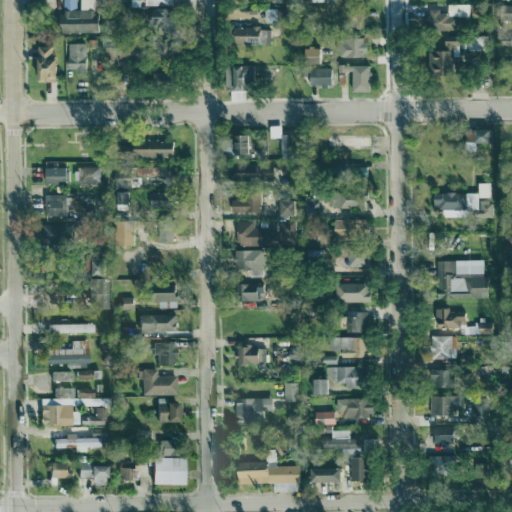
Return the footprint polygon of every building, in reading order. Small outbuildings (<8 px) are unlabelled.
[(59,32),(98,32),(98,10),(76,10),(75,0),(63,0),(63,15),(59,15),(59,32)] [(469,4),(448,4),(448,10),(429,10),(429,30),(457,30),(457,16),(469,16),(469,4)] [(511,5),(502,5),(502,19),(511,19),(511,5)] [(174,26),(173,8),(150,9),(151,27),(174,26)] [(233,26),(233,44),(261,45),(262,27),(233,26)] [(337,56),(363,57),(364,36),(338,34),(337,56)] [(459,56),(460,35),(445,35),(445,50),(428,50),(428,74),(452,75),(452,56),(459,56)] [(468,50),(484,50),(483,36),(467,36),(468,50)] [(153,56),(172,57),(172,42),(153,41),(153,56)] [(67,69),(74,69),(74,74),(85,74),(86,43),(68,43),(67,69)] [(38,81),(55,81),(54,46),(37,46),(38,81)] [(139,47),(118,46),(118,61),(138,62),(139,47)] [(305,48),(305,60),(322,60),(321,47),(305,48)] [(369,91),(368,64),(337,65),(338,72),(351,72),(352,91),(369,91)] [(245,87),(250,87),(250,65),(232,65),(232,101),(244,101),(245,87)] [(309,84),(331,85),(331,71),(309,71),(309,84)] [(491,129),(473,129),(474,143),(491,142),(491,129)] [(249,134),(233,134),(234,154),(250,153),(249,134)] [(280,156),(292,155),(291,134),(280,134),(280,156)] [(370,137),(327,136),(327,146),(360,146),(360,145),(370,145),(370,137)] [(173,157),(172,140),(132,141),(132,158),(173,157)] [(100,167),(79,166),(78,185),(100,186),(100,167)] [(114,166),(114,188),(138,188),(138,176),(168,176),(168,166),(114,166)] [(67,167),(45,167),(45,184),(67,184),(67,167)] [(366,178),(367,167),(354,167),(353,177),(366,178)] [(490,197),(490,183),(478,183),(478,197),(490,197)] [(324,204),(331,203),(331,207),(358,207),(358,191),(323,191),(324,204)] [(150,192),(150,207),(169,207),(170,192),(150,192)] [(478,210),(478,192),(434,193),(434,210),(442,209),(442,217),(466,217),(466,210),(478,210)] [(44,216),(66,216),(66,205),(74,205),(74,195),(45,195),(44,216)] [(231,212),(259,211),(259,195),(231,196),(231,212)] [(492,217),(491,198),(479,198),(479,217),(492,217)] [(295,215),(294,200),(279,200),(279,216),(295,215)] [(334,233),(344,234),(344,238),(368,239),(369,220),(334,219),(334,233)] [(294,221),(273,221),(273,227),(253,227),(253,220),(237,221),(237,245),(294,245),(294,221)] [(133,246),(133,221),(115,221),(114,246),(133,246)] [(158,242),(173,242),(174,221),(158,221),(158,242)] [(66,245),(66,225),(42,224),(42,244),(66,245)] [(369,266),(369,248),(347,248),(347,267),(369,266)] [(264,250),(234,249),(234,269),(250,270),(249,277),(263,277),(264,250)] [(104,276),(105,259),(91,259),(91,275),(104,276)] [(437,260),(437,298),(487,297),(487,276),(483,277),(483,259),(437,260)] [(106,308),(106,278),(87,278),(87,308),(106,308)] [(156,284),(157,308),(176,307),(175,283),(156,284)] [(262,300),(262,283),(239,283),(239,300),(262,300)] [(335,302),(366,301),(366,283),(335,283),(335,302)] [(132,309),(132,297),(118,297),(118,309),(132,309)] [(459,328),(459,334),(489,333),(489,322),(474,322),(474,326),(465,326),(465,311),(450,312),(449,308),(435,308),(435,329),(459,328)] [(366,312),(347,311),(346,331),(366,332),(366,312)] [(175,314),(138,315),(138,331),(176,330),(175,314)] [(92,332),(92,323),(46,324),(47,333),(92,332)] [(451,335),(430,335),(429,358),(451,359),(451,335)] [(342,357),(370,357),(370,337),(329,338),(330,350),(341,350),(342,357)] [(86,340),(69,341),(70,348),(44,349),(44,364),(87,362),(86,340)] [(157,365),(174,365),(174,342),(151,342),(152,355),(156,355),(157,365)] [(266,363),(265,346),(236,347),(237,364),(266,363)] [(313,394),(330,394),(330,386),(344,385),(344,390),(362,389),(362,366),(325,367),(325,379),(313,379),(313,394)] [(141,395),(175,395),(174,376),(156,376),(155,369),(136,369),(137,379),(141,378),(141,395)] [(450,369),(430,369),(431,388),(450,387),(450,369)] [(75,371),(75,379),(90,379),(90,370),(75,371)] [(50,381),(70,382),(70,371),(50,371),(50,381)] [(284,401),(297,401),(296,382),(284,382),(284,401)] [(39,425),(70,425),(70,406),(102,406),(102,398),(91,398),(91,389),(73,388),(53,387),(53,398),(39,398),(39,425)] [(430,415),(459,416),(459,396),(430,395),(430,415)] [(372,397),(343,398),(343,417),(373,416),(372,397)] [(487,423),(487,397),(471,397),(470,422),(487,423)] [(235,398),(236,423),(263,423),(263,411),(272,411),(272,398),(235,398)] [(156,403),(156,422),(177,422),(178,403),(156,403)] [(335,424),(334,411),(315,412),(315,424),(335,424)] [(455,443),(455,427),(432,426),(432,443),(455,443)] [(102,429),(90,428),(89,436),(102,437),(102,429)] [(350,430),(331,430),(331,439),(318,439),(318,451),(376,450),(376,439),(350,439),(350,430)] [(53,447),(73,447),(73,451),(84,452),(84,447),(98,447),(98,438),(73,437),(73,434),(63,434),(63,438),(53,438),(53,447)] [(159,456),(176,456),(176,440),(159,440),(159,456)] [(237,462),(237,483),(272,483),(272,492),(298,491),(298,465),(275,466),(275,449),(265,449),(266,461),(237,462)] [(432,476),(454,476),(454,456),(432,455),(432,476)] [(151,484),(182,485),(183,458),(151,457),(151,484)] [(350,481),(368,480),(367,457),(350,457),(350,481)] [(64,462),(47,462),(47,477),(69,477),(69,470),(64,470),(64,462)] [(91,478),(91,484),(104,485),(105,464),(77,463),(76,477),(91,478)] [(134,480),(134,468),(116,468),(116,480),(134,480)] [(311,482),(340,481),(340,468),(310,468),(311,482)]
